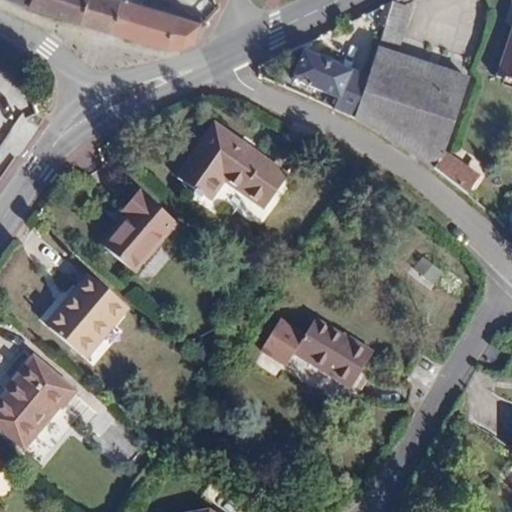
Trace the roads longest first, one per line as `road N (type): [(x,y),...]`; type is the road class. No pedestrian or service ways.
road 1 (residential): [(229,55),(233,72),(255,94),(432,193),(511,268)]
road 2 (residential): [(373,511),(511,277)]
road 3 (residential): [(107,99),(63,138),(0,229)]
road 4 (residential): [(229,55),(107,99)]
road 5 (residential): [(107,99),(45,49),(0,28)]
road 6 (residential): [(229,55),(339,0)]
